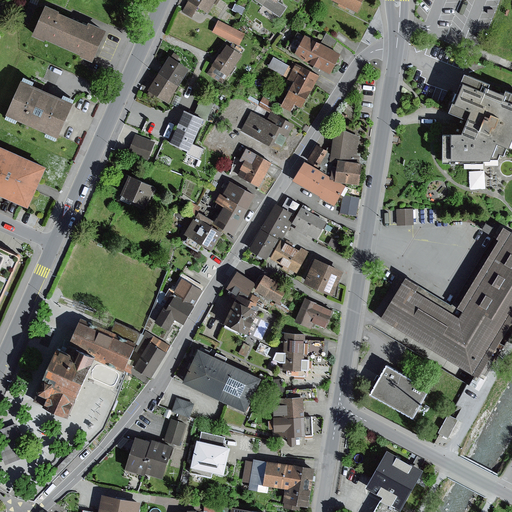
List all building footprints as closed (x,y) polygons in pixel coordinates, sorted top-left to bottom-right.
[(199,5),(192,0),(188,0),(183,11),(193,17),(199,5)] [(216,0),(192,0),(199,5),(209,11),(216,0)] [(255,0),(280,17),(287,6),(279,0),(255,0)] [(335,0),(358,11),(363,0),(335,0)] [(62,9),(48,3),(35,33),(47,39),(48,37),(83,53),(82,54),(95,60),(109,29),(91,20),(90,23),(61,10),(62,9)] [(236,3),(233,10),(243,14),(246,8),(236,3)] [(246,33),(219,20),(213,32),(240,45),(246,33)] [(341,53),(305,34),(305,35),(298,31),(291,45),(288,44),(286,48),(297,54),(331,71),(341,53)] [(244,54),(229,43),(208,73),(223,83),(244,54)] [(191,67),(171,54),(160,72),(179,85),(191,67)] [(274,56),(269,66),(285,75),(291,65),(274,56)] [(320,75),(294,60),(291,65),(285,75),(295,81),(291,88),(308,97),(320,75)] [(179,85),(160,72),(149,88),(168,101),(179,85)] [(444,135),(444,164),(486,164),(485,161),(492,161),(493,159),(500,159),(502,154),(506,155),(508,147),(511,148),(511,93),(506,91),(505,95),(490,89),(491,85),(466,75),(450,113),(470,121),(463,135),(444,135)] [(75,101),(24,78),(9,113),(60,136),(75,101)] [(291,88),(282,105),(292,111),(296,104),(302,107),(308,97),(291,88)] [(176,95),(172,104),(177,106),(181,97),(176,95)] [(203,96),(196,113),(206,117),(209,119),(215,103),(203,96)] [(264,97),(259,104),(273,112),(278,105),(264,97)] [(196,113),(186,109),(171,141),(190,149),(187,153),(200,159),(204,147),(194,143),(206,117),(196,113)] [(268,119),(251,110),(241,130),(281,151),(295,124),(272,112),(268,119)] [(345,129),(335,131),(331,153),(331,157),(340,158),(357,161),(361,136),(345,129)] [(156,144),(135,135),(126,157),(147,165),(156,144)] [(48,165),(0,143),(0,191),(30,205),(48,165)] [(329,150),(318,143),(308,159),(319,166),(328,152),(329,150)] [(254,163),(259,154),(247,147),(241,160),(245,162),(246,160),(254,163)] [(331,153),(328,152),(319,166),(318,168),(337,179),(340,158),(331,157),(331,153)] [(274,161),(259,154),(254,163),(246,160),(245,162),(241,168),(243,169),(239,176),(260,187),(274,161)] [(357,161),(340,158),(337,179),(361,183),(364,161),(357,161)] [(318,168),(305,161),(294,179),(336,204),(347,185),(337,179),(318,168)] [(157,186),(131,174),(122,193),(148,205),(157,186)] [(257,194),(231,180),(223,194),(221,192),(216,201),(224,205),(215,221),(213,224),(219,227),(220,224),(235,233),(257,194)] [(360,197),(345,195),(341,213),(357,216),(360,197)] [(289,197),(283,207),(292,212),(295,213),(301,203),(289,197)] [(184,213),(195,219),(199,212),(202,207),(191,201),(184,213)] [(283,207),(277,203),(251,248),(268,258),(280,238),(282,239),(293,221),(288,219),(292,212),(283,207)] [(329,221),(304,206),(294,222),(298,224),(295,229),(307,236),(309,234),(318,239),(329,221)] [(413,209),(397,209),(397,224),(413,224),(413,209)] [(213,224),(215,221),(199,212),(195,219),(186,233),(190,235),(204,243),(213,249),(224,230),(219,227),(213,224)] [(408,274),(382,317),(480,377),(511,324),(511,229),(506,226),(499,237),(501,238),(459,306),(465,309),(462,316),(419,289),(422,283),(408,274)] [(204,243),(190,235),(188,239),(186,238),(184,242),(199,250),(204,243)] [(332,238),(328,244),(336,248),(339,242),(332,238)] [(301,249),(283,239),(272,258),(284,265),(282,268),(289,271),(291,268),(298,272),(309,251),(302,247),(301,249)] [(20,253),(0,244),(0,303),(21,256),(21,255),(21,254),(20,253)] [(346,270),(317,256),(306,281),(335,294),(346,270)] [(257,282),(238,270),(227,287),(240,292),(250,296),(257,282)] [(289,287),(266,273),(257,289),(280,303),(289,287)] [(173,292),(196,305),(205,290),(181,277),(173,292)] [(196,305),(173,292),(164,306),(156,321),(170,329),(176,318),(185,323),(196,305)] [(250,296),(240,292),(225,326),(247,336),(259,309),(257,308),(260,301),(250,296)] [(334,310),(307,297),(296,320),(313,328),(315,322),(326,327),(334,310)] [(150,318),(156,321),(164,306),(157,301),(150,318)] [(68,347),(60,343),(35,399),(46,404),(45,405),(71,416),(97,357),(124,369),(136,343),(80,319),(68,347)] [(306,333),(282,332),(280,368),(309,370),(310,355),(324,356),(325,340),(306,339),(306,333)] [(154,335),(135,366),(152,376),(171,345),(154,335)] [(244,343),(239,352),(246,356),(251,346),(244,343)] [(216,355),(200,348),(184,382),(247,411),(263,377),(226,360),(228,357),(217,352),(216,355)] [(431,386),(389,363),(373,392),(415,415),(431,386)] [(377,375),(359,365),(356,377),(373,385),(377,375)] [(287,390),(287,398),(304,397),(317,396),(317,388),(287,390)] [(195,403),(178,397),(173,411),(189,417),(195,403)] [(273,398),(273,418),(305,416),(304,397),(287,398),(273,398)] [(449,414),(439,432),(449,437),(459,419),(449,414)] [(305,416),(273,418),(274,436),(289,435),(289,441),(292,445),(296,444),(298,442),(297,435),(313,435),(313,416),(305,416)] [(187,423),(172,418),(165,439),(180,444),(187,423)] [(17,423),(2,429),(9,445),(0,448),(0,450),(6,465),(22,458),(16,441),(23,438),(17,423)] [(201,430),(199,439),(224,445),(226,436),(201,430)] [(156,442),(137,436),(126,468),(145,474),(146,472),(156,442)] [(156,439),(156,442),(146,472),(164,478),(174,445),(156,439)] [(224,445),(199,439),(193,466),(225,473),(231,446),(224,445)] [(423,470),(389,451),(370,486),(386,495),(384,499),(401,509),(423,470)] [(264,484),(268,461),(255,458),(254,461),(247,460),(243,481),(250,482),(249,489),(263,491),(264,484)] [(316,468),(268,461),(264,484),(286,488),(287,483),(313,487),(316,468)] [(287,483),(286,488),(283,507),(300,510),(301,504),(310,505),(313,487),(287,483)] [(140,511),(142,502),(103,495),(100,511),(140,511)] [(399,511),(401,509),(384,499),(376,511),(399,511)] [(217,511),(218,505),(205,503),(204,510),(209,511),(208,511),(217,511)]
